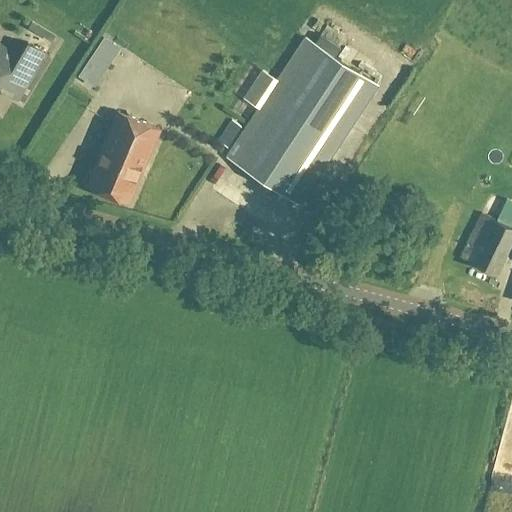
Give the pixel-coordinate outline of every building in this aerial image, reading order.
[(305,39),(227,157),(299,205),(377,87),(305,39)] [(0,91),(18,103),(48,56),(27,43),(20,56),(0,44),(0,91)] [(92,57),(83,71),(97,80),(106,67),(92,57)] [(127,205),(159,130),(118,112),(92,173),(88,173),(85,181),(87,183),(86,187),(127,205)] [(495,275),(511,241),(511,228),(481,213),(459,258),(495,275)]
